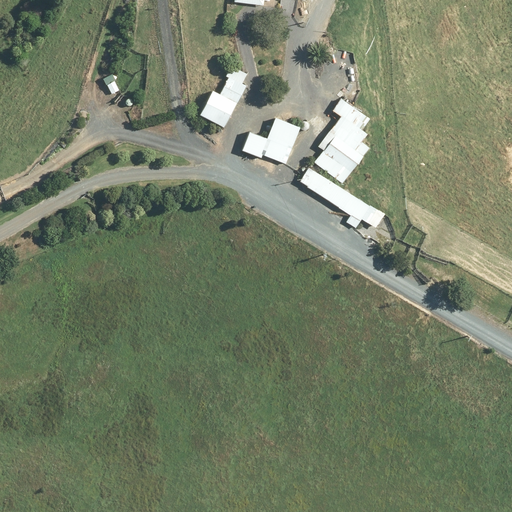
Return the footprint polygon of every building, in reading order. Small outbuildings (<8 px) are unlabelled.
[(248,75),(233,66),(226,78),(228,79),(220,94),(214,91),(201,115),(225,129),(248,87),(243,84),(248,75)] [(113,74),(103,79),(112,95),(120,90),(115,82),(117,81),(113,74)] [(370,119),(342,99),(333,112),(341,117),(319,146),(324,150),(314,163),(343,184),(370,147),(362,142),(368,134),(362,130),(370,119)] [(286,164),(301,128),(307,131),(310,123),(303,120),(300,128),(277,118),(268,139),(250,132),(243,151),(262,159),(264,155),(286,164)] [(386,214),(309,168),(300,181),(351,215),(347,222),(358,229),(363,220),(377,229),(386,214)]
